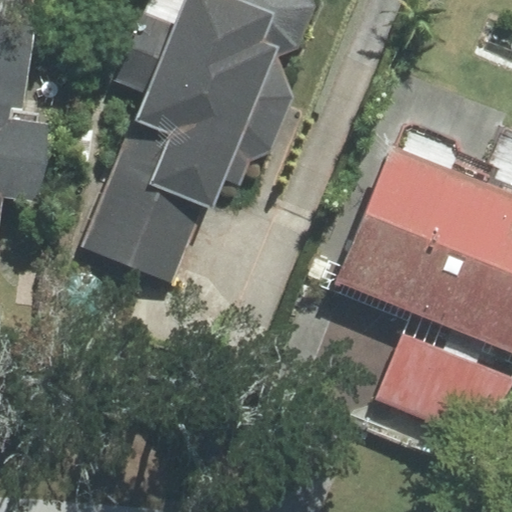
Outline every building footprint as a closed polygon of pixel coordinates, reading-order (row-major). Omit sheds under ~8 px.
[(219,0),(216,7),(196,0),(171,0),(160,31),(131,20),(106,85),(129,94),(68,253),(166,291),(186,239),(195,216),(199,218),(258,65),(288,56),(305,12),(298,0),(219,0)] [(0,205),(22,208),(29,134),(9,132),(19,35),(0,33),(0,205)] [(511,154),(496,191),(511,198),(511,154)] [(511,210),(372,155),(319,287),(511,363),(511,210)] [(505,385),(392,342),(380,374),(369,403),(482,445),(505,385)]
